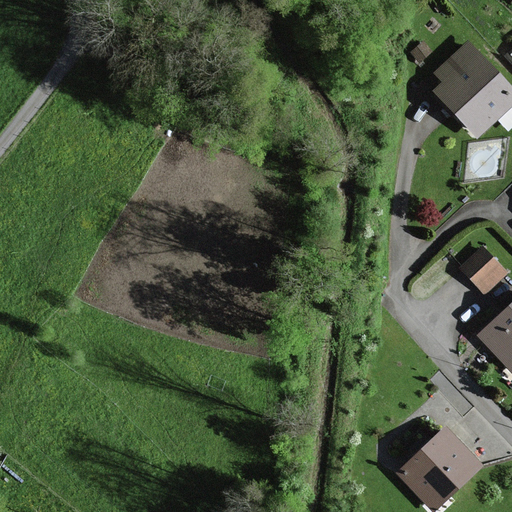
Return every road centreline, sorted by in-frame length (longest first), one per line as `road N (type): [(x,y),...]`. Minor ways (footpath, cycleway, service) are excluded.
road 1 (residential): [(511,208),(472,212),(399,269),(398,284),(419,333),(511,434)]
road 2 (unclassified): [(0,147),(68,61),(79,37),(80,0)]
